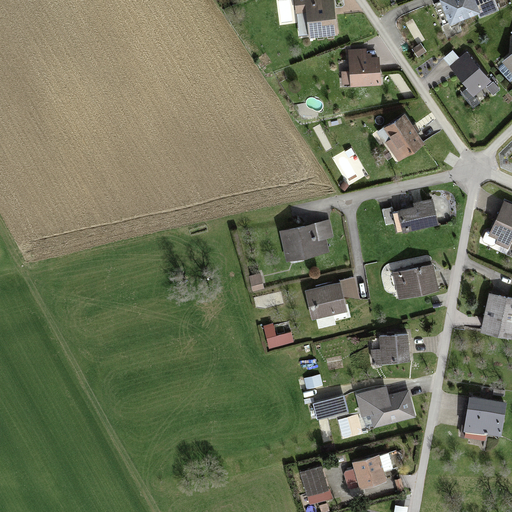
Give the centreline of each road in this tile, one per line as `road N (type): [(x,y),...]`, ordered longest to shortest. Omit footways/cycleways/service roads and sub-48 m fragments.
road 1 (residential): [(414,511),(472,168)]
road 2 (residential): [(361,0),(472,168)]
